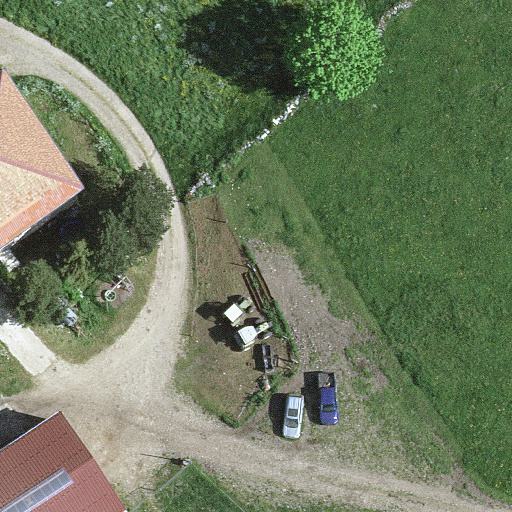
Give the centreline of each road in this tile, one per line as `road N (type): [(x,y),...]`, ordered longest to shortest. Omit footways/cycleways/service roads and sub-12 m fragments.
road 1 (unclassified): [(128,403),(159,356),(187,253),(155,157),(56,50),(0,29)]
road 2 (track): [(487,511),(279,459),(128,403)]
